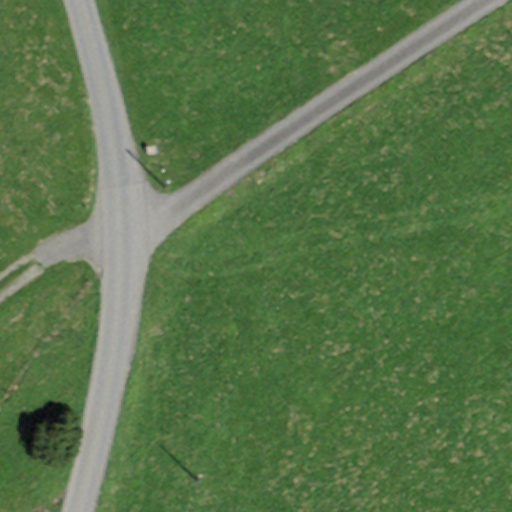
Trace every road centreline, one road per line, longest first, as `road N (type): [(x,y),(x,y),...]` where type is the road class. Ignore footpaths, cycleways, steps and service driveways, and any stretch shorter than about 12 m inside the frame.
road 1 (residential): [(77,511),(124,287),(113,143),(78,0)]
road 2 (track): [(0,289),(75,243),(124,232)]
